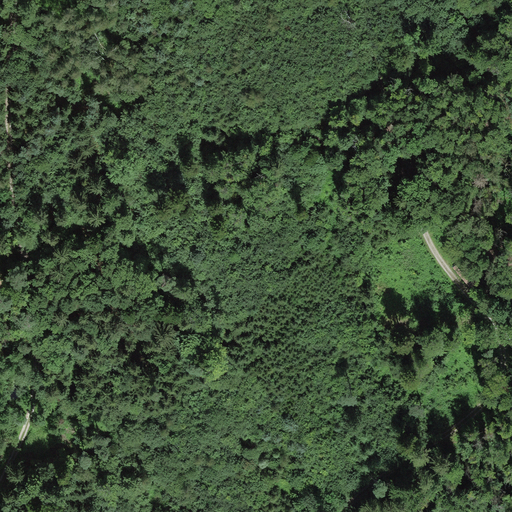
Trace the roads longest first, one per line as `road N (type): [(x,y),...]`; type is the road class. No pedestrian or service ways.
road 1 (track): [(364,0),(427,229),(490,311),(503,354),(491,394),(472,413),(344,511)]
road 2 (track): [(0,490),(39,400),(41,351),(42,291),(11,161),(15,0)]
